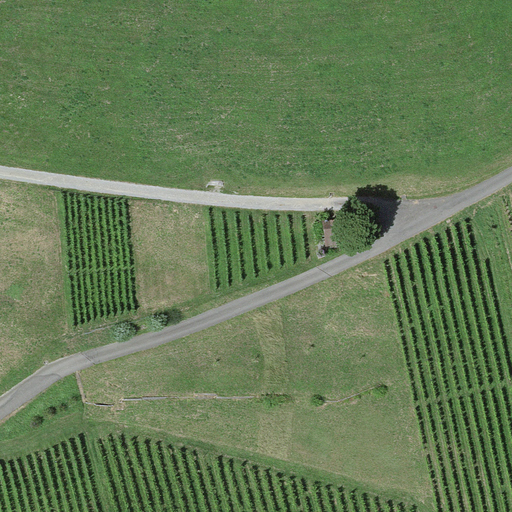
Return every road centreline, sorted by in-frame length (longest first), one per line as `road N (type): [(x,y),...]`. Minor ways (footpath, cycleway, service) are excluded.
road 1 (track): [(511,172),(205,320),(74,362),(0,408)]
road 2 (track): [(404,228),(384,206),(366,203),(239,203),(0,171)]
